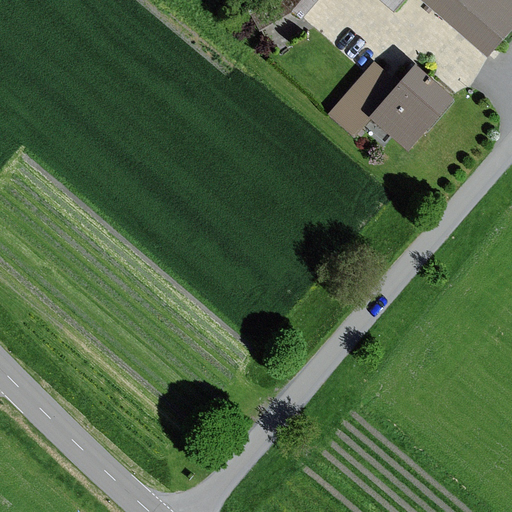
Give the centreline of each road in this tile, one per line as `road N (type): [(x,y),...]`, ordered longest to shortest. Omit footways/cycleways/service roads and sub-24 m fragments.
road 1 (track): [(195,511),(511,142)]
road 2 (primary): [(149,511),(0,368)]
road 3 (track): [(511,99),(424,32),(340,13)]
